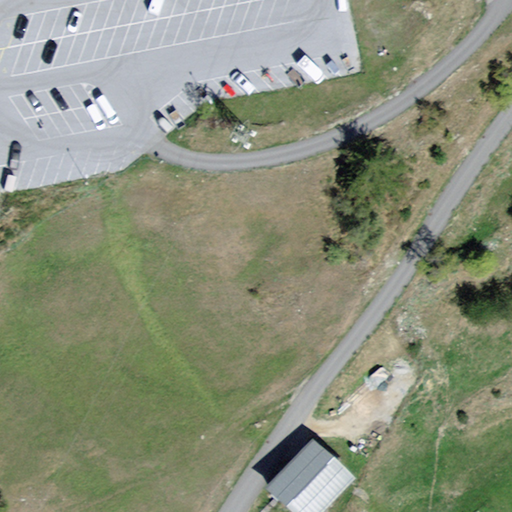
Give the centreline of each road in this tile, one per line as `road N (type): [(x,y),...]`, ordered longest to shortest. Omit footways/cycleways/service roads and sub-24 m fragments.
road 1 (residential): [(511,0),(436,91),(404,115),(334,150),(255,165),(200,159),(0,85)]
road 2 (residential): [(245,511),(511,128)]
